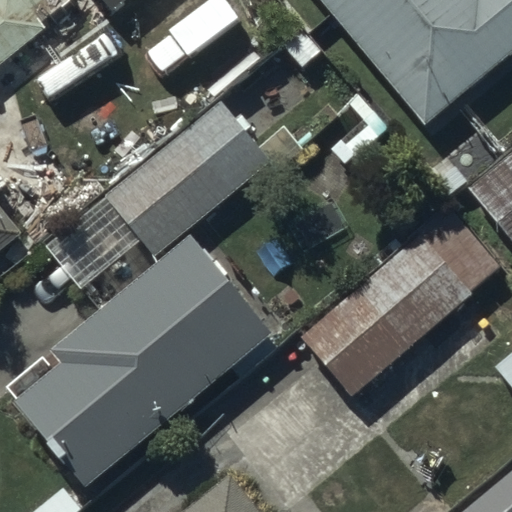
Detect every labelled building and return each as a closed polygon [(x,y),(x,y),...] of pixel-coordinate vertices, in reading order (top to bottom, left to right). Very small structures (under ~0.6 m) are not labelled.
[(0,0),(0,68),(46,31),(41,25),(71,0),(0,0)] [(511,0),(318,0),(426,129),(511,56),(511,0)] [(270,167),(221,106),(45,248),(81,293),(142,244),(155,260),(270,167)] [(511,157),(469,193),(511,244),(511,157)] [(502,268),(448,208),(299,340),(353,400),(502,268)] [(0,254),(20,237),(0,213),(0,254)] [(280,350),(192,240),(51,354),(60,366),(15,407),(47,447),(46,448),(59,465),(62,463),(85,492),(233,372),(241,381),(280,350)] [(511,357),(495,371),(511,391),(511,357)] [(511,511),(511,471),(461,511),(511,511)] [(255,511),(229,479),(189,511),(255,511)]
